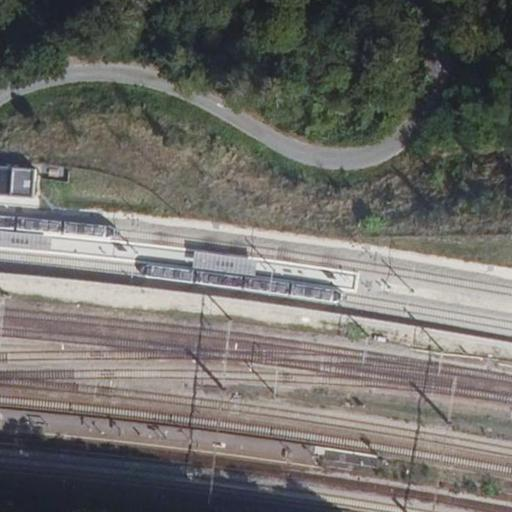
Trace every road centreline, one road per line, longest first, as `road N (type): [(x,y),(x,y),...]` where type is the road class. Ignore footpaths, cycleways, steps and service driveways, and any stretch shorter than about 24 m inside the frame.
road 1 (track): [(0,285),(511,351)]
road 2 (unclassified): [(184,87),(296,151),(327,161),(385,152),(436,98),(448,54),(428,0)]
road 3 (residential): [(0,92),(81,72),(136,73),(184,87)]
